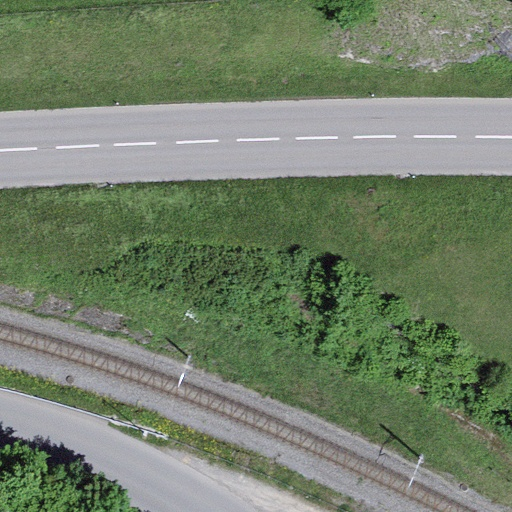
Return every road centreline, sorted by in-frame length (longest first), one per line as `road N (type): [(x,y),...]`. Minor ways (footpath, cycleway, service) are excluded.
road 1 (primary): [(0,151),(511,139)]
road 2 (tertiary): [(198,511),(99,449),(0,419)]
